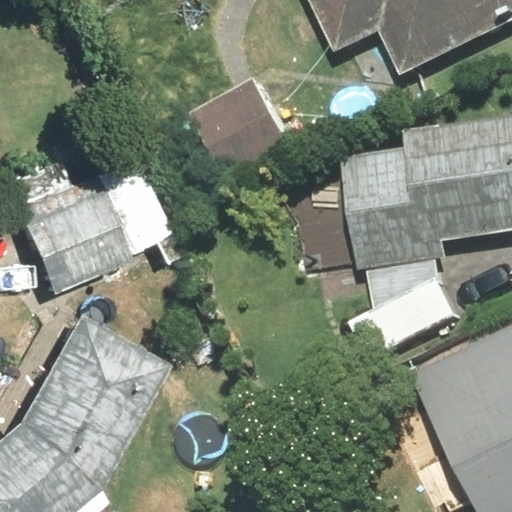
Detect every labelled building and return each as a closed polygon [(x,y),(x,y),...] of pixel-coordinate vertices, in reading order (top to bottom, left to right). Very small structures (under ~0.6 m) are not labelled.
[(511,0),(314,0),(349,62),(396,36),(420,80),(511,28),(511,0)] [(262,79),(202,113),(240,181),(301,147),(262,79)] [(420,162),(359,168),(368,266),(453,258),(451,238),(511,231),(511,123),(417,132),(420,162)] [(139,148),(9,210),(49,294),(179,231),(139,148)] [(361,326),(376,363),(468,318),(451,283),(361,326)] [(5,427),(0,431),(0,511),(64,511),(82,497),(161,357),(73,308),(5,427)] [(511,511),(511,323),(420,367),(488,511),(511,511)]
